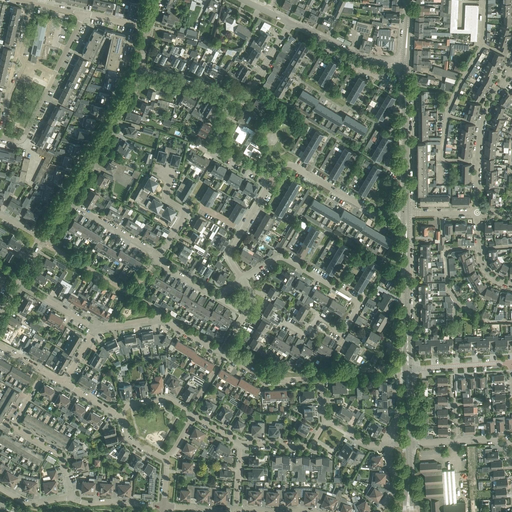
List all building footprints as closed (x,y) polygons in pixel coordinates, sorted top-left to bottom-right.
[(90,0),(90,1),(93,2),(92,7),(98,8),(100,0),(90,0)] [(100,0),(98,8),(104,10),(106,4),(106,2),(106,0),(100,0)] [(166,0),(164,6),(172,10),(175,3),(172,2),(172,0),(166,0)] [(212,0),(210,0),(209,4),(207,7),(214,10),(218,3),(212,0)] [(295,0),(289,0),(289,2),(285,0),(282,6),(289,9),(292,3),(295,4),(297,1),(295,0)] [(341,11),(344,6),(346,2),(342,0),(340,0),(336,9),(337,10),(334,16),(338,18),(341,11)] [(126,4),(125,8),(128,8),(136,10),(138,4),(133,2),(126,1),(125,4),(126,4)] [(322,8),(321,10),(325,12),(328,6),(330,3),(328,3),(325,1),(325,3),(322,8)] [(106,4),(104,10),(112,11),(113,6),(113,3),(106,2),(106,4)] [(295,12),(302,16),(305,9),(307,5),(306,4),(303,3),(300,2),(295,12)] [(232,10),(226,7),(221,19),(226,22),(226,29),(227,30),(229,30),(230,30),(234,32),(238,24),(235,22),(235,19),(234,18),(229,16),(232,10)] [(124,11),(123,14),(135,16),(136,10),(128,8),(125,8),(124,11)] [(319,16),(321,11),(319,10),(317,9),(316,11),(313,9),(308,19),(316,22),(319,16)] [(218,14),(214,12),(209,21),(213,23),(218,14)] [(179,15),(170,13),(169,16),(168,16),(164,14),(161,23),(171,26),(173,19),(178,20),(179,15)] [(324,18),(323,21),(321,25),(328,29),(333,18),(330,17),(328,20),(324,18)] [(372,21),(372,23),(372,24),(374,24),(377,25),(381,26),(383,26),(383,23),(392,23),(399,24),(399,19),(386,18),(382,18),(382,22),(377,21),(372,21)] [(372,24),(353,20),(352,23),(354,23),(353,28),(355,29),(369,33),(372,26),(372,24)] [(45,43),(46,37),(44,37),(47,23),(38,21),(31,53),(32,54),(30,62),(36,63),(38,55),(40,56),(43,43),(45,43)] [(261,34),(260,36),(267,41),(271,35),(265,32),(267,29),(268,29),(271,25),(264,22),(260,30),(260,33),(261,34)] [(251,31),(239,24),(234,32),(233,32),(246,40),(251,31)] [(500,26),(498,31),(498,32),(511,35),(511,33),(509,32),(510,29),(500,26)] [(104,31),(97,28),(96,30),(94,29),(92,33),(93,34),(91,39),(90,38),(86,46),(87,46),(85,52),(83,51),(82,55),(94,60),(92,59),(104,34),(110,36),(111,34),(112,34),(112,35),(113,35),(106,66),(104,66),(116,69),(117,66),(118,66),(120,58),(119,58),(120,52),(121,52),(123,45),(122,44),(123,38),(124,39),(125,35),(115,32),(115,31),(105,29),(104,31)] [(196,39),(197,32),(187,29),(185,36),(196,39)] [(380,29),(379,37),(378,37),(377,46),(389,47),(389,50),(394,50),(395,38),(391,38),(391,30),(380,29)] [(498,31),(497,31),(496,34),(498,34),(499,34),(500,34),(499,37),(511,41),(511,39),(510,39),(511,35),(498,32),(498,31)] [(164,32),(162,39),(170,41),(171,40),(174,41),(176,35),(164,32)] [(359,50),(364,51),(368,40),(369,33),(365,32),(359,50)] [(14,37),(7,35),(5,44),(11,46),(12,43),(13,43),(14,37)] [(252,43),(257,46),(260,48),(262,45),(264,46),(267,41),(260,36),(257,41),(254,39),(252,43)] [(337,36),(336,38),(349,45),(350,43),(348,42),(349,41),(345,40),(345,39),(339,36),(339,37),(337,36)] [(511,41),(499,37),(498,41),(496,40),(497,39),(494,39),(494,42),(498,43),(508,46),(509,43),(510,43),(511,41)] [(373,42),(370,41),(368,40),(364,51),(369,53),(373,42)] [(309,47),(301,42),(298,47),(306,52),(309,47)] [(257,46),(252,43),(250,46),(253,48),(250,53),(257,58),(261,52),(255,49),(257,46)] [(508,46),(498,43),(497,48),(505,51),(505,52),(508,53),(509,49),(507,49),(508,46)] [(12,49),(10,49),(11,46),(5,44),(4,47),(2,53),(10,55),(12,49)] [(469,45),(451,44),(451,45),(451,51),(450,55),(454,55),(455,49),(469,50),(469,45)] [(306,52),(298,47),(295,52),(303,57),(306,52)] [(152,58),(158,61),(162,53),(159,51),(159,50),(157,49),(152,58)] [(231,49),(228,53),(235,57),(237,54),(231,49)] [(162,53),(158,61),(164,64),(168,54),(167,53),(167,52),(163,50),(162,53)] [(285,53),(281,50),(280,53),(279,52),(278,55),(285,59),(287,57),(283,55),(285,53)] [(216,51),(214,55),(213,57),(210,56),(207,61),(210,63),(211,61),(216,51)] [(505,56),(492,51),(492,53),(494,55),(493,58),(502,61),(505,56)] [(303,57),(295,52),(293,57),(300,62),(303,57)] [(257,58),(250,53),(247,58),(243,56),(241,60),(250,65),(252,62),(254,63),(257,58)] [(175,54),(173,59),(171,63),(176,66),(180,58),(177,57),(178,55),(175,54)] [(87,60),(79,57),(76,63),(84,66),(87,60)] [(300,62),(293,57),(290,62),(297,67),(300,62)] [(183,60),(180,58),(176,66),(182,69),(187,60),(184,58),(183,60)] [(502,61),(493,58),(492,60),(489,59),(488,61),(498,65),(500,66),(502,61)] [(194,59),(193,61),(189,69),(195,71),(199,64),(196,62),(197,60),(194,59)] [(486,63),(485,66),(495,70),(498,65),(488,61),(484,59),(483,62),(485,63),(485,62),(486,63)] [(279,63),(275,60),(274,62),(273,62),(272,65),(275,67),(280,69),(281,67),(278,65),(279,63)] [(338,64),(331,60),(328,65),(335,69),(338,64)] [(448,61),(447,61),(434,60),(445,60),(444,69),(447,70),(448,61)] [(199,64),(195,71),(201,74),(207,63),(204,61),(202,65),(199,64)] [(297,67),(290,62),(287,67),(294,72),(297,67)] [(84,66),(76,63),(74,68),(81,72),(84,66)] [(217,64),(213,63),(208,74),(214,77),(219,66),(216,65),(217,64)] [(219,66),(214,77),(219,80),(223,73),(225,75),(228,69),(229,70),(232,64),(229,63),(227,67),(226,67),(225,69),(219,66)] [(241,67),(240,70),(247,75),(250,69),(240,63),(238,66),(241,67)] [(335,69),(328,65),(325,70),(331,75),(335,69)] [(432,73),(446,77),(456,80),(458,73),(434,66),(432,73)] [(495,70),(485,66),(484,69),(483,69),(483,68),(481,67),(480,70),(484,71),(493,75),(495,70)] [(294,72),(287,67),(284,72),(286,73),(291,76),(294,72)] [(81,72),(74,68),(71,73),(78,77),(81,72)] [(247,75),(240,70),(238,74),(235,72),(233,74),(244,81),(247,75)] [(331,75),(325,70),(321,76),(328,80),(331,75)] [(493,75),(484,71),(482,76),(491,81),(493,75)] [(78,77),(71,73),(69,79),(76,82),(78,77)] [(118,75),(107,73),(107,76),(109,77),(108,80),(107,80),(117,82),(118,75)] [(291,76),(286,73),(283,78),(290,82),(293,77),(291,76)] [(328,80),(321,76),(318,81),(325,85),(328,80)] [(416,76),(415,83),(425,85),(427,85),(428,78),(416,76)] [(491,81),(482,76),(479,81),(488,86),(491,81)] [(367,81),(360,77),(357,82),(363,86),(367,81)] [(290,82),(283,78),(280,83),(287,87),(290,82)] [(76,82),(69,79),(66,84),(73,88),(76,82)] [(106,83),(104,83),(103,86),(114,89),(116,82),(117,82),(107,80),(106,83)] [(490,88),(479,81),(478,83),(481,85),(479,88),(488,93),(490,88)] [(363,86),(357,82),(353,87),(360,92),(363,86)] [(277,88),(284,92),(287,87),(280,83),(277,88)] [(73,88),(66,84),(63,89),(71,93),(73,88)] [(146,96),(151,98),(154,98),(158,99),(159,92),(165,94),(167,89),(158,87),(157,91),(149,89),(146,96)] [(360,92),(353,87),(350,93),(357,97),(360,92)] [(277,88),(274,93),(281,97),(284,92),(277,88)] [(488,93),(479,88),(478,90),(475,88),(474,91),(485,97),(488,93)] [(71,93),(63,89),(61,95),(68,98),(71,93)] [(309,93),(303,90),(299,97),(304,100),(309,93)] [(511,90),(510,93),(505,90),(501,94),(504,96),(511,102),(511,101),(511,90)] [(485,97),(474,91),(471,95),(475,98),(479,100),(482,96),(485,97)] [(107,102),(109,94),(99,92),(98,95),(101,95),(99,100),(107,102)] [(314,96),(309,93),(304,100),(310,103),(314,96)] [(357,97),(350,93),(347,98),(354,102),(357,97)] [(184,94),(182,98),(178,104),(181,105),(182,102),(186,104),(190,97),(184,94)] [(396,98),(389,94),(385,99),(392,103),(396,98)] [(68,98),(61,95),(58,100),(65,104),(68,98)] [(269,102),(259,96),(256,101),(255,101),(252,107),(251,106),(250,110),(261,116),(262,114),(259,113),(260,112),(258,110),(262,103),(266,106),(269,102)] [(319,99),(314,96),(310,103),(315,106),(315,107),(319,99)] [(511,102),(504,96),(500,100),(501,101),(499,103),(498,105),(504,107),(506,105),(508,107),(511,102)] [(195,100),(190,97),(186,104),(188,106),(186,109),(189,111),(195,100)] [(205,99),(203,102),(206,104),(205,107),(212,111),(215,105),(205,99)] [(319,100),(319,99),(315,107),(314,109),(319,112),(323,105),(318,102),(319,100)] [(392,103),(385,99),(382,105),(389,109),(392,103)] [(142,102),(140,109),(145,111),(147,111),(148,108),(155,110),(157,103),(156,103),(152,101),(150,105),(142,102)] [(470,105),(470,108),(479,110),(481,105),(468,102),(467,104),(470,105)] [(102,107),(91,104),(90,108),(92,108),(91,113),(100,115),(102,107)] [(496,104),(494,109),(503,113),(505,107),(504,107),(498,105),(496,104)] [(55,106),(53,111),(62,116),(64,117),(65,114),(63,113),(65,110),(67,111),(66,112),(69,113),(70,113),(72,114),(73,112),(65,108),(60,105),(59,108),(55,106)] [(328,108),(323,105),(319,112),(324,115),(328,108)] [(389,109),(382,105),(379,110),(386,114),(389,109)] [(212,111),(205,107),(203,110),(200,108),(198,111),(209,117),(212,111)] [(237,122),(245,126),(247,124),(245,122),(249,116),(253,118),(256,113),(250,110),(246,107),(237,122)] [(334,112),(328,108),(324,115),(330,119),(334,112)] [(503,113),(494,109),(492,114),(495,116),(495,115),(504,119),(505,117),(502,115),(503,113)] [(376,115),(383,119),(386,114),(379,110),(376,115)] [(53,111),(50,117),(54,119),(56,120),(56,119),(61,122),(62,120),(60,119),(62,116),(53,111)] [(138,114),(127,111),(125,118),(136,121),(136,122),(139,124),(142,116),(138,115),(138,114)] [(339,115),(334,112),(330,119),(335,122),(339,115)] [(463,114),(465,115),(464,118),(473,120),(475,115),(465,112),(463,112),(463,114)] [(344,118),(339,115),(335,122),(340,125),(347,115),(346,114),(344,118)] [(352,118),(347,115),(340,125),(341,125),(343,121),(348,125),(352,118)] [(504,119),(495,115),(495,116),(493,120),(504,124),(505,121),(506,122),(508,123),(509,120),(504,119)] [(56,120),(50,117),(47,122),(53,125),(56,120)] [(84,117),(82,125),(93,128),(95,120),(84,117)] [(357,121),(352,118),(348,125),(353,128),(357,121)] [(201,124),(200,127),(207,132),(211,126),(201,120),(200,123),(201,124)] [(504,124),(493,120),(491,126),(505,131),(506,128),(504,127),(503,128),(502,128),(504,124)] [(359,131),(363,124),(357,121),(353,128),(359,131)] [(57,127),(53,125),(47,122),(45,128),(54,132),(57,127)] [(476,125),(466,122),(465,129),(471,130),(475,131),(476,125)] [(364,134),(368,127),(363,124),(359,131),(364,134)] [(125,127),(123,133),(126,134),(126,135),(131,137),(132,135),(135,136),(137,129),(136,129),(136,127),(128,125),(128,128),(125,127)] [(235,140),(241,143),(245,137),(248,132),(251,133),(252,130),(244,126),(243,128),(238,125),(235,130),(239,133),(235,140)] [(154,129),(144,127),(143,132),(152,135),(154,129)] [(207,132),(200,127),(198,130),(197,129),(195,132),(204,137),(207,132)] [(54,132),(45,128),(42,133),(51,137),(54,132)] [(460,131),(459,138),(458,137),(458,136),(456,136),(455,139),(460,140),(460,143),(470,144),(471,130),(465,129),(461,129),(457,128),(457,131),(459,131),(459,130),(460,131)] [(77,138),(81,139),(86,140),(88,133),(78,130),(77,134),(78,135),(77,138)] [(253,131),(252,130),(251,133),(247,139),(250,141),(247,146),(243,152),(250,156),(254,149),(260,153),(263,148),(250,141),(255,132),(253,131)] [(324,135),(317,130),(313,136),(320,140),(324,135)] [(51,137),(42,133),(39,138),(49,143),(51,137)] [(393,139),(385,135),(381,140),(389,145),(393,139)] [(320,140),(313,136),(310,141),(317,145),(320,140)] [(49,143),(39,138),(37,143),(46,148),(49,143)] [(389,145),(381,140),(378,146),(386,150),(389,145)] [(119,145),(116,151),(120,153),(123,155),(122,156),(126,158),(130,149),(127,147),(129,144),(125,141),(122,146),(119,145)] [(317,145),(310,141),(307,147),(314,151),(317,145)] [(70,142),(68,150),(67,150),(66,153),(72,155),(73,152),(78,153),(80,145),(70,142)] [(338,143),(336,142),(332,147),(334,148),(349,157),(352,152),(346,148),(344,150),(343,149),(342,150),(335,147),(338,143)] [(428,144),(440,144),(440,142),(422,142),(422,143),(418,143),(418,195),(428,195),(428,144)] [(169,156),(171,148),(166,146),(164,151),(159,150),(156,160),(160,161),(160,162),(163,163),(163,162),(164,162),(166,156),(169,156)] [(386,150),(378,146),(375,151),(383,156),(386,150)] [(314,151),(307,147),(304,152),(311,156),(314,151)] [(171,148),(169,156),(172,157),(170,164),(171,164),(171,165),(174,166),(174,165),(178,166),(180,156),(175,154),(177,150),(171,148)] [(191,149),(188,153),(187,155),(190,157),(189,159),(193,162),(197,155),(195,154),(196,152),(191,149)] [(383,156),(375,151),(372,157),(380,161),(383,156)] [(54,154),(48,152),(46,157),(44,160),(50,163),(54,154)] [(311,156),(304,152),(301,158),(308,162),(311,156)] [(342,153),(340,152),(337,157),(346,162),(349,157),(342,153)] [(22,154),(16,153),(14,159),(15,159),(14,163),(20,164),(22,154)] [(197,164),(202,157),(197,155),(193,162),(192,164),(194,165),(195,164),(197,165),(198,164),(197,164)] [(63,163),(65,164),(70,165),(72,158),(64,156),(63,163)] [(204,170),(210,160),(205,157),(204,159),(202,157),(197,164),(198,164),(197,165),(196,166),(201,169),(204,170)] [(346,163),(339,158),(336,163),(343,168),(346,163)] [(106,168),(110,171),(113,172),(118,173),(119,171),(123,173),(125,169),(127,171),(128,169),(133,172),(131,176),(138,178),(141,172),(128,166),(124,164),(123,165),(112,160),(110,163),(109,163),(106,168)] [(210,165),(207,169),(210,171),(210,172),(215,175),(221,165),(216,162),(213,167),(210,165)] [(49,163),(48,165),(48,166),(53,167),(52,170),(55,171),(54,174),(64,177),(64,174),(63,174),(64,170),(59,169),(55,168),(56,165),(49,163)] [(343,168),(336,164),(334,167),(331,165),(330,167),(340,173),(343,168)] [(371,170),(378,174),(381,169),(374,164),(371,170)] [(221,165),(215,175),(223,180),(224,179),(223,179),(226,174),(223,173),(226,168),(221,165)] [(340,173),(333,169),(330,175),(337,179),(340,173)] [(378,174),(371,170),(368,175),(375,179),(378,174)] [(19,177),(14,175),(15,172),(12,171),(10,180),(11,181),(13,181),(18,182),(19,180),(19,177)] [(226,174),(223,179),(224,179),(231,184),(237,175),(232,172),(229,176),(226,174)] [(51,180),(53,180),(62,183),(64,177),(53,174),(51,180)] [(96,181),(100,184),(103,186),(105,182),(107,183),(109,179),(112,181),(113,176),(108,174),(106,177),(105,176),(100,174),(96,181)] [(138,193),(134,200),(138,203),(139,201),(149,206),(148,207),(151,208),(150,209),(154,212),(155,212),(154,212),(155,210),(157,212),(158,211),(162,214),(169,218),(166,223),(171,226),(178,214),(175,212),(176,211),(175,210),(175,209),(169,206),(168,206),(167,206),(166,207),(162,204),(162,203),(161,202),(155,198),(155,199),(153,198),(153,199),(148,197),(150,193),(151,190),(153,191),(154,189),(154,190),(158,184),(157,183),(158,182),(157,181),(158,179),(151,175),(150,177),(149,177),(148,179),(147,179),(147,178),(144,183),(145,184),(144,186),(145,186),(140,194),(138,193)] [(237,175),(231,184),(236,186),(235,188),(239,189),(239,188),(242,184),(239,182),(242,178),(237,175)] [(375,179),(368,175),(365,181),(372,185),(375,179)] [(195,183),(190,180),(187,185),(181,182),(179,186),(190,192),(195,183)] [(300,184),(293,180),(290,185),(297,189),(300,184)] [(13,181),(12,186),(9,192),(13,193),(15,188),(14,187),(16,183),(18,184),(18,182),(13,181)] [(53,191),(54,187),(49,186),(50,183),(49,183),(41,181),(40,183),(39,184),(44,186),(44,187),(45,188),(44,191),(44,192),(54,194),(54,191),(53,191)] [(242,184),(239,188),(242,190),(242,191),(247,194),(253,184),(248,181),(245,185),(242,184)] [(372,185),(365,181),(362,186),(369,190),(372,185)] [(253,184),(247,194),(252,197),(252,196),(256,198),(258,193),(255,191),(258,187),(257,187),(257,186),(254,184),(253,184)] [(297,189),(290,185),(287,191),(294,195),(297,189)] [(190,192),(179,186),(177,189),(183,192),(179,198),(185,201),(190,192)] [(209,186),(206,191),(215,196),(218,191),(209,186)] [(369,190),(362,186),(358,192),(365,196),(369,190)] [(500,188),(493,188),(492,191),(487,190),(486,196),(496,197),(496,193),(500,194),(500,188)] [(91,190),(87,196),(95,201),(99,194),(91,190)] [(44,191),(42,191),(41,197),(38,196),(38,197),(32,195),(30,198),(35,199),(47,202),(48,199),(51,200),(52,196),(53,196),(54,194),(44,192),(44,191)] [(206,191),(203,196),(212,201),(215,196),(206,191)] [(294,195),(287,191),(284,196),(291,200),(294,195)] [(448,194),(418,195),(418,201),(420,201),(420,204),(449,204),(450,194),(448,194)] [(25,206),(30,198),(32,195),(30,199),(26,197),(22,204),(25,206)] [(105,207),(95,201),(87,196),(83,203),(91,207),(93,203),(100,207),(98,211),(101,213),(105,207)] [(203,196),(200,200),(209,206),(212,201),(203,196)] [(291,200),(284,196),(280,201),(287,205),(291,200)] [(501,197),(496,197),(489,196),(489,202),(491,202),(490,204),(489,204),(489,207),(494,208),(495,203),(499,203),(499,201),(501,201),(501,197)] [(7,207),(12,210),(18,200),(12,197),(7,207)] [(35,199),(30,198),(25,206),(28,208),(31,203),(32,203),(35,199)] [(114,199),(111,198),(109,201),(106,206),(109,208),(114,199)] [(319,202),(314,199),(310,206),(315,209),(319,202)] [(21,202),(18,200),(12,210),(18,213),(22,207),(19,205),(21,202)] [(287,205),(280,201),(277,207),(284,211),(286,212),(290,207),(287,205)] [(325,205),(319,202),(315,209),(314,212),(319,215),(325,205)] [(237,203),(234,207),(243,213),(246,208),(237,203)] [(330,208),(325,205),(319,215),(321,212),(326,215),(330,208)] [(234,207),(231,212),(240,217),(243,213),(234,207)] [(284,211),(277,207),(274,212),(281,216),(284,211)] [(110,208),(109,211),(106,215),(112,219),(116,212),(110,208)] [(335,212),(330,208),(326,215),(331,219),(335,212)] [(27,220),(32,212),(27,209),(23,216),(26,218),(26,219),(27,220)] [(39,212),(34,209),(33,212),(32,212),(27,220),(30,221),(31,220),(34,222),(39,213),(39,212)] [(339,217),(345,221),(349,213),(344,209),(341,215),(339,217)] [(118,210),(116,212),(112,219),(118,223),(122,216),(119,214),(121,211),(118,210)] [(231,212),(228,217),(237,222),(240,217),(231,212)] [(339,217),(341,215),(335,212),(331,219),(337,222),(339,217)] [(266,213),(263,219),(273,224),(276,219),(280,221),(281,219),(274,214),(272,217),(266,213)] [(355,216),(349,213),(345,221),(350,224),(355,216)] [(130,215),(127,214),(126,216),(124,220),(126,222),(124,226),(130,230),(134,222),(128,219),(130,215)] [(202,217),(198,215),(196,219),(197,219),(196,221),(203,225),(206,227),(209,221),(206,219),(206,221),(201,218),(202,217)] [(355,227),(360,219),(355,216),(350,224),(355,227)] [(74,220),(70,228),(75,231),(80,223),(78,223),(79,223),(76,221),(77,219),(75,217),(73,220),(74,220)] [(273,224),(263,219),(260,224),(270,229),(273,224)] [(365,222),(360,219),(355,227),(358,229),(357,232),(359,233),(360,230),(360,231),(365,222)] [(82,222),(80,220),(79,223),(78,223),(80,223),(75,231),(80,234),(85,226),(84,226),(81,224),(82,222)] [(203,225),(196,221),(195,223),(193,223),(191,227),(199,232),(203,225)] [(302,221),(299,226),(301,227),(304,229),(307,224),(302,221)] [(134,222),(130,230),(136,233),(139,229),(142,231),(143,229),(146,224),(142,222),(140,226),(134,222)] [(366,222),(365,222),(360,231),(366,234),(370,227),(364,224),(366,222)] [(495,224),(492,224),(492,222),(485,223),(486,234),(486,238),(492,237),(492,234),(495,234),(495,231),(495,230),(495,224)] [(85,226),(80,234),(85,237),(90,229),(89,229),(86,227),(87,225),(85,223),(84,226),(85,226)] [(142,237),(148,240),(153,232),(150,230),(152,227),(146,223),(146,224),(143,229),(146,231),(142,237)] [(270,229),(260,224),(257,229),(267,235),(270,229)] [(319,230),(311,225),(307,231),(309,232),(316,236),(319,230)] [(92,228),(90,226),(89,229),(90,229),(85,237),(91,240),(95,232),(94,232),(91,230),(92,228)] [(435,227),(421,226),(421,236),(428,237),(428,231),(435,231),(435,227)] [(375,230),(370,227),(366,234),(371,237),(375,230)] [(99,238),(101,236),(99,235),(96,233),(98,231),(95,229),(94,232),(95,232),(91,240),(96,243),(99,238)] [(266,234),(257,229),(254,234),(252,233),(250,236),(255,239),(261,242),(266,234)] [(161,232),(158,230),(156,234),(153,232),(148,240),(154,244),(161,232)] [(380,233),(375,230),(371,237),(376,240),(380,233)] [(190,238),(194,240),(197,242),(198,239),(202,241),(204,238),(202,237),(204,235),(201,233),(199,235),(194,232),(190,238)] [(316,236),(309,232),(306,237),(313,241),(316,236)] [(376,240),(380,242),(382,243),(386,236),(380,233),(376,240)] [(11,238),(7,244),(18,250),(18,249),(19,250),(21,247),(20,246),(21,244),(17,242),(18,240),(17,239),(15,237),(13,235),(11,238)] [(221,236),(218,241),(225,246),(228,240),(221,236)] [(391,240),(386,236),(382,243),(387,247),(391,240)] [(288,240),(283,237),(280,242),(285,245),(288,240)] [(313,241),(306,237),(304,239),(302,238),(300,241),(309,247),(313,241)] [(103,240),(99,238),(96,243),(93,247),(99,251),(103,243),(102,242),(103,240)] [(106,241),(103,240),(102,242),(103,243),(99,251),(104,254),(108,246),(107,245),(104,244),(106,241)] [(225,246),(218,241),(215,246),(222,251),(225,246)] [(275,247),(282,251),(285,245),(280,242),(278,241),(275,247)] [(309,247),(300,241),(297,247),(306,252),(309,247)] [(0,248),(1,249),(0,250),(0,254),(11,261),(15,254),(10,251),(3,247),(3,246),(1,244),(0,244),(0,243),(0,248)] [(111,244),(109,243),(107,245),(108,246),(104,254),(109,257),(113,249),(112,248),(109,247),(111,244)] [(348,248),(341,243),(338,249),(345,253),(348,248)] [(184,244),(180,250),(187,254),(189,251),(191,252),(193,250),(184,244)] [(195,244),(193,246),(203,252),(205,250),(195,244)] [(113,249),(109,257),(114,260),(119,252),(115,250),(116,247),(114,246),(112,248),(113,249)] [(203,252),(193,246),(193,247),(198,249),(197,252),(202,255),(203,254),(203,252)] [(121,247),(119,249),(120,250),(114,260),(120,263),(125,253),(121,250),(123,248),(121,247)] [(306,252),(297,247),(299,248),(296,253),(303,258),(306,252)] [(238,256),(243,259),(247,252),(242,249),(238,256)] [(345,253),(338,249),(335,254),(341,258),(345,253)] [(126,263),(131,256),(130,255),(127,253),(128,251),(126,250),(124,252),(125,253),(121,260),(126,263)] [(187,254),(180,250),(177,256),(181,258),(180,260),(185,263),(188,259),(186,257),(187,254)] [(470,254),(469,251),(467,251),(462,252),(462,251),(463,251),(453,251),(452,251),(452,252),(451,252),(451,253),(451,254),(451,255),(452,255),(452,256),(453,256),(459,256),(460,260),(462,259),(470,257),(470,256),(470,254)] [(253,255),(247,252),(243,259),(245,260),(245,261),(246,262),(247,261),(248,262),(253,255)] [(133,254),(131,253),(130,255),(131,256),(126,263),(131,266),(136,259),(135,258),(132,256),(133,254)] [(341,258),(335,254),(331,260),(338,264),(341,258)] [(258,258),(253,255),(248,262),(254,265),(256,262),(258,264),(266,259),(260,255),(258,258)] [(138,257),(136,256),(135,258),(136,259),(131,266),(137,270),(143,259),(139,257),(139,258),(138,257)] [(475,262),(473,256),(470,256),(470,257),(462,259),(464,265),(475,262)] [(487,257),(491,262),(490,262),(492,265),(491,266),(492,269),(494,268),(500,264),(505,261),(501,256),(498,256),(495,256),(487,257)] [(45,267),(50,270),(51,271),(53,268),(54,269),(55,266),(54,266),(56,264),(46,258),(42,265),(46,267),(45,267)] [(202,260),(200,265),(197,270),(202,273),(207,265),(204,263),(205,262),(202,260)] [(338,264),(331,260),(328,265),(326,264),(335,269),(338,264)] [(370,260),(367,266),(373,270),(377,265),(370,260)] [(475,262),(464,265),(466,271),(467,270),(468,275),(474,272),(474,271),(473,269),(474,268),(473,265),(475,264),(475,262)] [(207,265),(202,273),(208,276),(214,267),(211,265),(209,263),(207,265)] [(502,265),(500,264),(494,268),(499,271),(498,273),(504,276),(504,275),(508,268),(509,266),(503,263),(502,265)] [(335,269),(326,264),(323,269),(332,275),(335,269)] [(356,267),(353,265),(350,271),(352,272),(356,274),(359,269),(356,267)] [(373,270),(367,266),(363,271),(370,275),(373,270)] [(370,275),(363,271),(360,277),(367,281),(370,275)] [(477,274),(475,271),(474,271),(474,272),(468,275),(467,275),(471,281),(480,275),(479,273),(477,274)] [(45,283),(47,280),(46,280),(47,278),(38,272),(34,279),(37,281),(37,282),(43,285),(44,282),(45,283)] [(220,273),(216,281),(221,284),(227,274),(225,272),(223,275),(220,273)] [(285,282),(284,284),(281,289),(287,293),(289,290),(293,283),(290,282),(293,276),(286,272),(285,273),(283,272),(280,276),(283,277),(281,280),(285,282)] [(432,278),(432,273),(428,273),(423,273),(423,279),(424,279),(424,281),(434,281),(434,278),(432,278)] [(156,277),(151,284),(157,287),(161,280),(160,279),(157,277),(159,275),(156,274),(155,276),(156,277)] [(386,274),(384,277),(387,279),(384,284),(391,288),(395,281),(393,280),(394,274),(386,274)] [(482,278),(480,275),(471,281),(474,286),(482,282),(480,279),(482,278)] [(157,287),(162,290),(166,283),(162,280),(164,278),(162,277),(160,279),(161,280),(157,287)] [(367,281),(360,277),(357,282),(364,286),(367,281)] [(166,296),(167,294),(172,286),(170,285),(168,283),(169,281),(167,280),(165,282),(166,283),(161,293),(166,296)] [(295,287),(300,290),(304,283),(299,280),(296,285),(293,283),(289,290),(292,291),(295,287)] [(62,283),(60,282),(59,285),(55,292),(61,296),(63,292),(64,292),(67,286),(65,285),(65,284),(63,283),(62,283)] [(364,286),(357,282),(354,287),(361,292),(364,286)] [(483,285),(482,282),(474,286),(477,292),(478,291),(484,287),(487,286),(485,284),(483,285)] [(174,284),(172,283),(170,285),(172,286),(167,294),(172,297),(177,289),(176,288),(173,286),(174,284)] [(306,284),(304,283),(300,290),(304,292),(302,295),(305,296),(301,301),(304,303),(307,299),(310,294),(307,292),(310,286),(308,285),(308,284),(307,284),(306,284)] [(178,300),(181,293),(182,292),(178,290),(179,287),(177,286),(176,288),(177,289),(172,297),(178,300)] [(267,294),(271,296),(274,298),(276,294),(279,296),(281,292),(271,287),(267,294)] [(478,291),(484,294),(484,296),(489,298),(489,301),(494,288),(491,287),(491,289),(487,288),(484,287),(478,291)] [(500,291),(494,288),(489,301),(491,302),(492,299),(495,301),(497,304),(498,304),(499,296),(498,295),(500,291)] [(312,295),(310,294),(307,299),(309,301),(311,298),(314,300),(314,298),(317,300),(322,293),(316,289),(312,295)] [(72,302),(76,295),(72,292),(71,293),(69,295),(67,300),(69,300),(72,302)] [(79,292),(77,295),(76,295),(72,302),(77,305),(83,295),(79,292)] [(394,298),(384,292),(383,295),(384,296),(383,299),(390,304),(394,298)] [(85,296),(83,295),(77,305),(81,307),(86,300),(89,294),(87,293),(85,296)] [(187,297),(181,293),(178,300),(175,303),(181,307),(182,304),(183,304),(187,297)] [(328,297),(322,293),(317,300),(321,302),(320,304),(323,305),(321,308),(324,310),(327,304),(325,302),(328,297)] [(189,298),(187,297),(183,304),(187,307),(193,296),(190,295),(189,298)] [(21,300),(20,301),(29,306),(30,303),(32,304),(34,300),(28,296),(28,297),(29,297),(28,298),(23,296),(22,297),(20,300),(21,300)] [(193,296),(185,309),(189,312),(195,302),(194,301),(195,298),(193,296)] [(277,297),(276,298),(274,302),(282,306),(283,307),(285,303),(277,297)] [(465,303),(467,305),(469,307),(474,303),(472,301),(471,301),(470,300),(471,299),(470,298),(465,303)] [(329,305),(327,304),(324,310),(322,312),(325,313),(326,311),(328,308),(331,310),(331,309),(334,310),(339,303),(333,299),(329,305)] [(390,304),(383,299),(381,302),(379,301),(377,304),(386,310),(390,304)] [(90,303),(86,300),(81,307),(85,309),(86,311),(90,303)] [(29,306),(20,301),(20,302),(19,301),(17,304),(18,304),(17,306),(22,309),(21,311),(20,310),(19,313),(24,317),(29,310),(27,309),(29,306)] [(96,304),(91,301),(90,303),(86,311),(87,309),(89,309),(92,311),(96,304)] [(304,303),(301,301),(299,306),(300,307),(298,310),(305,314),(308,309),(305,307),(307,304),(304,303)] [(199,304),(195,302),(189,312),(193,314),(195,311),(199,304)] [(282,306),(274,302),(273,304),(270,302),(266,308),(273,312),(275,308),(278,310),(279,308),(281,309),(282,306)] [(345,307),(339,303),(334,310),(338,313),(337,314),(340,315),(336,322),(339,323),(344,314),(342,313),(345,307)] [(41,304),(37,311),(43,314),(47,308),(41,304)] [(100,307),(96,304),(92,311),(96,314),(100,307)] [(102,304),(96,314),(101,317),(107,307),(102,304)] [(204,306),(199,304),(195,311),(193,314),(198,317),(204,306)] [(202,319),(208,309),(204,306),(198,317),(198,318),(200,319),(201,318),(202,319)] [(109,308),(107,307),(101,317),(104,318),(105,320),(106,320),(110,312),(108,311),(109,308)] [(273,312),(266,308),(263,313),(268,316),(266,319),(274,323),(278,325),(279,323),(274,319),(275,318),(271,315),(273,312)] [(295,308),(293,312),(294,313),(292,318),(297,321),(298,318),(302,320),(305,314),(298,310),(295,308)] [(209,317),(212,311),(208,309),(202,319),(201,320),(206,322),(209,317)] [(209,317),(213,320),(217,312),(213,310),(212,311),(209,317)] [(388,317),(377,311),(376,314),(375,313),(373,317),(384,323),(388,317)] [(41,319),(45,322),(51,325),(52,323),(58,314),(55,313),(54,314),(51,312),(49,316),(45,313),(41,319)] [(215,325),(221,315),(217,312),(213,320),(211,322),(215,325)] [(60,316),(58,314),(52,323),(58,326),(57,329),(61,331),(62,329),(65,325),(61,323),(63,319),(60,317),(60,316)] [(225,317),(221,315),(215,325),(219,328),(221,325),(225,317)] [(368,321),(359,315),(357,319),(366,324),(368,321)] [(11,316),(8,321),(11,322),(10,324),(14,326),(16,323),(19,324),(22,319),(19,317),(17,319),(11,316)] [(258,319),(257,322),(267,328),(270,329),(274,323),(266,319),(262,316),(261,319),(262,319),(261,321),(258,319)] [(230,319),(225,317),(221,325),(225,327),(225,328),(227,329),(232,320),(230,319)] [(384,323),(373,317),(371,320),(371,321),(370,323),(380,330),(384,323)] [(31,321),(28,325),(36,330),(39,325),(31,321)] [(257,327),(265,332),(267,328),(257,322),(255,324),(258,326),(257,327)] [(252,330),(265,337),(267,333),(265,332),(257,327),(256,329),(253,327),(252,330)] [(152,330),(147,332),(148,341),(149,344),(152,344),(152,345),(158,344),(159,334),(159,336),(153,337),(152,331),(152,330)] [(262,342),(265,337),(252,330),(250,332),(253,334),(252,336),(254,337),(261,341),(262,342)] [(275,336),(269,346),(274,349),(275,346),(283,331),(281,330),(277,337),(275,336)] [(380,336),(371,330),(367,336),(377,342),(380,336)] [(82,336),(74,331),(71,336),(79,341),(82,336)] [(286,333),(283,331),(275,346),(279,348),(283,341),(284,341),(282,340),(286,333)] [(148,341),(147,332),(141,332),(141,333),(142,339),(139,339),(141,348),(145,347),(145,345),(146,345),(145,342),(148,341)] [(135,333),(130,335),(131,344),(134,344),(135,346),(137,346),(137,347),(138,348),(141,348),(139,339),(136,340),(135,334),(135,333)] [(164,336),(159,333),(159,334),(158,344),(162,347),(164,344),(167,345),(172,337),(167,334),(166,334),(165,337),(164,336)] [(131,344),(130,335),(124,335),(124,336),(125,344),(122,345),(125,353),(128,352),(128,348),(132,347),(131,344)] [(259,345),(261,341),(254,337),(253,338),(248,335),(247,338),(249,339),(259,345)] [(285,342),(284,341),(283,341),(279,348),(283,351),(288,344),(292,336),(289,335),(285,342)] [(320,341),(313,352),(318,355),(320,352),(328,337),(326,335),(322,342),(320,341)] [(498,335),(496,336),(492,336),(492,342),(496,342),(496,349),(502,348),(502,337),(498,337),(498,335)] [(505,337),(502,337),(502,348),(508,348),(508,342),(511,342),(511,335),(505,335),(505,337)] [(24,336),(22,340),(25,342),(22,346),(26,348),(31,340),(24,336)] [(79,341),(71,336),(68,340),(77,345),(79,341)] [(377,342),(367,336),(363,343),(373,348),(377,342)] [(425,342),(426,353),(432,352),(431,346),(434,346),(434,339),(434,336),(430,336),(431,339),(428,340),(428,342),(425,342)] [(474,343),(474,336),(465,337),(465,339),(465,350),(472,350),(471,343),(474,343)] [(480,336),(477,336),(474,336),(474,343),(477,343),(478,349),(484,349),(483,338),(480,338),(480,336)] [(487,338),(483,338),(484,349),(490,349),(490,343),(492,342),(492,336),(486,336),(487,338)] [(331,338),(328,337),(320,352),(324,354),(328,346),(327,345),(331,338)] [(452,337),(452,338),(443,339),(443,342),(444,352),(450,352),(450,345),(453,345),(453,344),(456,344),(455,337),(452,337)] [(461,337),(455,337),(456,344),(459,344),(459,350),(465,350),(465,339),(461,339),(461,337)] [(115,338),(110,341),(114,350),(117,348),(118,351),(119,351),(121,354),(125,353),(122,345),(119,347),(115,338)] [(255,351),(259,345),(249,339),(247,342),(250,343),(249,345),(248,344),(247,346),(255,351)] [(290,339),(283,351),(287,353),(292,346),(290,345),(293,341),(290,339)] [(335,341),(332,339),(328,346),(324,354),(328,356),(332,349),(331,348),(335,341)] [(440,339),(438,339),(434,339),(434,346),(437,346),(438,352),(444,352),(443,342),(443,341),(440,341),(440,339)] [(77,345),(68,340),(66,345),(74,350),(77,345)] [(176,343),(172,341),(168,348),(172,350),(173,348),(178,350),(182,343),(177,340),(176,343)] [(422,340),(419,340),(416,340),(416,349),(419,349),(419,353),(426,353),(425,342),(422,342),(422,340)] [(114,350),(110,341),(105,343),(108,349),(103,351),(108,356),(109,355),(109,354),(110,354),(109,352),(114,350)] [(36,343),(34,346),(32,345),(29,343),(26,349),(28,351),(27,353),(32,356),(37,347),(39,343),(37,342),(36,343)] [(288,352),(293,354),(297,347),(297,346),(299,344),(296,342),(294,345),(293,344),(288,352)] [(187,346),(182,343),(178,350),(183,353),(187,346)] [(352,343),(348,349),(356,353),(360,347),(352,343)] [(293,354),(291,357),(295,359),(299,352),(301,349),(299,348),(301,345),(299,344),(297,346),(297,347),(293,354)] [(74,350),(66,345),(63,349),(71,354),(74,350)] [(308,347),(304,345),(301,349),(299,352),(297,356),(301,358),(308,347)] [(191,349),(187,346),(183,353),(187,356),(191,349)] [(41,350),(37,347),(32,356),(37,358),(41,350)] [(306,360),(312,350),(308,347),(301,358),(305,360),(306,360)] [(44,352),(41,350),(37,358),(41,361),(43,359),(45,361),(48,356),(50,352),(46,349),(44,352)] [(95,352),(92,357),(102,363),(103,364),(108,356),(103,351),(102,349),(99,353),(101,354),(101,355),(95,352)] [(196,351),(191,349),(187,356),(192,358),(191,360),(196,351)] [(360,355),(356,353),(348,349),(345,355),(352,359),(351,361),(354,363),(355,360),(356,361),(360,355)] [(69,355),(63,351),(61,354),(61,353),(58,358),(66,363),(69,358),(67,357),(69,355)] [(196,351),(191,360),(196,363),(200,356),(195,353),(196,351)] [(204,359),(200,356),(196,363),(200,366),(204,359)] [(102,363),(92,357),(89,362),(95,365),(94,368),(97,370),(99,371),(101,368),(99,368),(102,363)] [(66,363),(58,358),(56,363),(64,368),(66,363)] [(209,361),(204,359),(200,366),(205,369),(209,361)] [(214,364),(209,361),(205,369),(210,371),(214,364)] [(11,365),(6,362),(1,370),(6,373),(8,369),(11,365)] [(64,368),(56,363),(53,368),(61,373),(64,368)] [(17,368),(12,365),(7,374),(12,377),(17,368)] [(17,368),(12,377),(16,379),(21,371),(17,368)] [(221,368),(217,375),(221,378),(226,371),(221,368)] [(26,373),(21,371),(16,379),(21,382),(26,373)] [(230,374),(226,371),(221,378),(226,381),(230,374)] [(82,374),(77,382),(82,385),(87,377),(89,373),(86,372),(84,375),(82,374)] [(30,376),(26,373),(21,382),(25,384),(30,376)] [(235,377),(230,374),(226,381),(231,384),(235,377)] [(163,387),(161,376),(155,377),(156,383),(151,384),(152,386),(150,386),(151,393),(158,392),(158,390),(161,390),(160,388),(163,387)] [(171,376),(170,377),(167,381),(170,383),(169,385),(172,387),(171,390),(177,394),(181,386),(177,383),(179,381),(179,380),(178,381),(174,379),(174,378),(171,376)] [(91,379),(87,377),(82,385),(87,388),(91,379)] [(239,379),(235,377),(231,384),(235,386),(241,377),(240,377),(239,379)] [(245,380),(241,377),(235,386),(236,387),(237,385),(241,387),(245,380)] [(475,387),(475,377),(468,378),(468,383),(465,383),(466,387),(466,392),(468,391),(470,390),(470,387),(475,387)] [(484,377),(477,377),(477,383),(475,383),(476,390),(478,390),(478,387),(485,386),(485,384),(484,377)] [(91,379),(87,388),(91,390),(93,388),(95,390),(100,382),(92,378),(91,379)] [(459,391),(459,388),(466,387),(465,383),(465,378),(458,378),(458,382),(456,382),(457,391),(459,391)] [(250,383),(245,380),(241,387),(246,390),(250,383)] [(148,390),(146,381),(139,382),(139,385),(135,385),(137,396),(145,394),(144,391),(148,390)] [(349,384),(349,381),(335,382),(336,382),(337,382),(337,385),(332,385),(332,392),(333,392),(333,394),(339,394),(339,391),(346,391),(346,385),(349,384)] [(378,382),(378,387),(378,389),(376,389),(376,394),(387,394),(387,389),(392,389),(392,384),(387,384),(386,382),(378,382)] [(499,382),(495,382),(492,382),(492,386),(495,386),(496,392),(499,392),(505,391),(505,384),(499,385),(499,382)] [(108,387),(101,383),(100,384),(97,388),(102,391),(100,395),(105,397),(110,400),(116,398),(114,390),(111,390),(107,388),(108,387)] [(255,386),(250,383),(246,390),(250,393),(255,386)] [(44,384),(41,388),(40,392),(45,395),(50,386),(46,384),(46,385),(44,384)] [(131,385),(124,386),(124,387),(119,388),(121,399),(126,398),(126,396),(132,395),(131,385)] [(18,392),(9,386),(5,392),(15,397),(18,392)] [(53,388),(50,386),(45,395),(50,398),(49,399),(52,401),(55,395),(53,393),(54,390),(53,389),(53,388)] [(259,389),(255,386),(250,393),(255,396),(259,389)] [(187,388),(184,392),(182,397),(189,401),(191,397),(193,399),(198,390),(195,388),(193,392),(187,388)] [(286,389),(281,390),(281,401),(290,400),(289,390),(286,390),(286,389)] [(219,398),(222,400),(225,394),(218,390),(216,394),(219,396),(219,398)] [(271,403),(270,401),(270,390),(264,391),(264,392),(261,392),(260,391),(258,393),(262,395),(262,403),(271,403)] [(303,391),(303,396),(299,396),(299,402),(307,402),(307,399),(314,398),(313,391),(303,391)] [(15,397),(5,392),(2,397),(12,403),(15,397)] [(500,394),(499,392),(496,392),(492,392),(493,401),(500,401),(506,401),(505,394),(500,394)] [(58,396),(55,395),(52,401),(59,406),(60,404),(65,395),(62,393),(61,394),(60,393),(58,396)] [(387,399),(387,394),(376,394),(376,399),(378,399),(378,406),(382,406),(387,406),(387,404),(392,404),(392,399),(387,399)] [(61,410),(65,413),(67,410),(71,404),(68,403),(70,399),(68,398),(69,397),(65,395),(60,404),(63,405),(61,410)] [(448,396),(438,397),(438,403),(435,403),(435,406),(442,406),(442,403),(448,403),(448,396)] [(12,403),(2,397),(0,400),(0,402),(8,408),(12,403)] [(466,398),(463,398),(464,405),(470,405),(470,407),(474,407),(477,407),(477,403),(473,404),(473,397),(468,398),(466,398)] [(343,399),(341,399),(337,400),(337,403),(339,403),(339,407),(341,408),(337,414),(343,417),(348,409),(342,405),(342,406),(341,405),(341,403),(343,403),(343,399)] [(213,412),(216,407),(217,405),(210,401),(209,402),(205,400),(201,408),(208,412),(210,409),(213,412)] [(500,401),(493,401),(493,406),(495,408),(497,408),(497,411),(506,410),(506,403),(500,404),(500,401)] [(8,408),(0,402),(0,410),(5,413),(8,408)] [(71,404),(67,410),(65,413),(69,415),(72,411),(76,413),(81,404),(77,402),(77,403),(75,402),(73,406),(71,404)] [(84,406),(81,404),(76,413),(79,415),(78,417),(78,419),(81,421),(86,413),(84,412),(86,408),(84,407),(84,406)] [(315,415),(314,410),(312,410),(312,405),(304,405),(304,406),(304,409),(304,416),(305,416),(305,420),(312,419),(313,420),(313,415),(315,415)] [(442,406),(435,406),(435,416),(448,416),(448,409),(442,409),(442,406)] [(229,411),(223,407),(216,417),(223,421),(225,418),(229,420),(233,413),(229,411)] [(470,407),(464,407),(465,414),(471,414),(471,416),(471,417),(478,416),(477,413),(478,413),(477,407),(474,407),(470,407)] [(353,412),(348,409),(343,417),(348,420),(352,414),(354,416),(357,418),(360,414),(361,412),(358,411),(356,414),(353,412)] [(387,413),(387,409),(377,409),(378,409),(378,413),(378,414),(379,414),(379,415),(380,415),(378,418),(386,422),(390,416),(387,415),(387,414),(387,413)] [(89,415),(86,413),(81,421),(84,423),(87,422),(88,420),(91,422),(96,413),(93,411),(92,412),(91,411),(89,415)] [(22,422),(27,425),(33,416),(27,413),(21,422),(22,423),(22,422)] [(96,413),(91,422),(95,424),(93,426),(94,428),(96,429),(102,423),(99,421),(101,418),(99,416),(100,415),(96,413)] [(38,419),(33,416),(27,425),(32,428),(38,419)] [(465,417),(465,424),(471,423),(471,426),(475,426),(478,426),(478,422),(479,422),(479,416),(478,416),(471,417),(471,416),(465,417)] [(497,424),(497,430),(504,429),(504,423),(506,423),(506,416),(496,417),(497,424)] [(487,425),(488,431),(495,430),(494,424),(497,424),(496,417),(493,417),(493,421),(487,421),(487,425)] [(238,420),(234,426),(241,430),(245,424),(241,422),(242,420),(239,418),(238,420)] [(43,422),(38,419),(32,428),(38,431),(43,422)] [(103,429),(105,438),(116,435),(115,428),(109,430),(108,428),(107,425),(106,424),(107,423),(105,421),(100,426),(104,429),(103,429)] [(48,425),(43,422),(38,431),(43,434),(48,425)] [(252,425),(252,429),(251,434),(261,434),(261,432),(264,432),(264,427),(264,423),(258,422),(258,426),(252,425)] [(305,424),(302,422),(302,423),(301,425),(300,425),(297,431),(306,436),(309,432),(307,431),(309,427),(310,427),(305,424)] [(383,428),(374,422),(370,427),(368,432),(373,435),(373,434),(377,436),(376,436),(377,436),(380,431),(381,431),(383,428)] [(284,423),(275,423),(274,426),(269,426),(269,430),(269,435),(276,435),(276,434),(278,434),(278,432),(283,432),(284,427),(284,423)] [(54,428),(48,425),(43,434),(48,438),(54,428)] [(59,431),(54,428),(48,438),(54,441),(59,431)] [(195,428),(191,436),(195,438),(193,442),(199,446),(203,440),(200,438),(203,433),(195,428)] [(64,435),(59,431),(54,441),(59,444),(64,435)] [(13,438),(7,434),(2,444),(7,447),(13,438)] [(70,438),(64,435),(59,444),(64,447),(64,448),(70,438)] [(118,441),(116,435),(105,438),(107,446),(113,444),(113,443),(118,441)] [(18,441),(13,438),(7,447),(13,450),(18,441)] [(73,440),(70,445),(68,449),(74,453),(74,452),(76,453),(75,455),(76,458),(84,456),(87,455),(86,451),(85,452),(83,445),(81,445),(79,444),(73,440)] [(23,444),(18,441),(13,450),(18,453),(23,444)] [(187,442),(183,450),(186,452),(185,457),(192,459),(194,454),(192,453),(195,447),(187,442)] [(209,450),(214,454),(217,452),(220,454),(225,446),(220,443),(216,448),(215,448),(216,446),(212,444),(209,450)] [(345,443),(339,453),(344,456),(343,459),(347,462),(353,451),(351,449),(353,447),(345,443)] [(29,447),(23,444),(18,453),(23,456),(29,447)] [(231,449),(225,446),(220,454),(223,456),(223,459),(230,463),(231,463),(232,456),(229,456),(227,455),(231,449)] [(34,450),(29,447),(23,456),(28,459),(34,450)] [(118,453),(115,448),(110,452),(108,453),(116,458),(117,456),(124,460),(125,459),(126,460),(128,456),(127,455),(129,451),(122,447),(118,453)] [(39,453),(34,450),(28,459),(34,462),(39,453)] [(353,451),(347,462),(352,464),(353,461),(358,464),(359,462),(360,462),(364,454),(358,450),(356,452),(353,451)] [(485,458),(485,462),(491,462),(491,459),(499,459),(498,452),(488,453),(488,457),(485,458)] [(44,456),(39,453),(34,462),(39,466),(45,456),(44,456)] [(134,454),(132,459),(129,464),(135,467),(136,470),(138,472),(143,463),(140,461),(142,459),(134,454)] [(265,455),(256,455),(255,459),(249,458),(248,465),(258,466),(258,461),(265,461),(265,455)] [(282,456),(277,455),(277,457),(272,457),(272,469),(274,469),(274,468),(278,469),(278,476),(276,477),(276,480),(281,480),(282,456)] [(372,457),(372,460),(373,463),(370,464),(369,469),(379,470),(379,469),(378,469),(378,465),(382,464),(381,455),(372,457)] [(287,456),(282,456),(281,480),(286,480),(286,478),(285,476),(285,469),(289,469),(289,470),(292,470),(292,458),(287,458),(287,456)] [(297,458),(292,458),(292,470),(294,470),(294,469),(297,469),(298,477),(296,478),(296,481),(301,481),(302,456),(297,456),(297,458)] [(307,457),(302,456),(301,481),(306,481),(306,479),(305,477),(305,470),(309,470),(309,471),(312,471),(312,459),(307,459),(307,457)] [(322,457),(317,457),(317,459),(312,459),(312,471),(314,471),(314,470),(318,470),(318,478),(316,479),(316,482),(321,482),(322,457)] [(327,458),(322,457),(321,482),(326,482),(326,479),(325,478),(325,471),(329,471),(329,472),(332,472),(332,465),(332,460),(327,460),(327,458)] [(82,460),(78,461),(73,462),(75,470),(80,468),(81,472),(89,470),(87,464),(85,465),(85,463),(83,464),(82,460)] [(492,466),(488,467),(483,467),(483,472),(494,471),(495,471),(495,468),(502,468),(502,461),(491,462),(492,466)] [(144,463),(143,463),(138,472),(142,474),(144,470),(150,474),(152,474),(152,476),(156,476),(156,474),(155,474),(156,467),(148,462),(146,465),(143,464),(144,463)] [(192,462),(183,462),(182,470),(187,471),(187,475),(194,476),(195,469),(192,469),(192,462)] [(465,511),(466,510),(465,502),(457,503),(454,470),(442,471),(441,464),(437,465),(437,462),(420,463),(421,472),(425,471),(427,496),(431,496),(431,511),(465,511)] [(227,466),(216,465),(216,469),(220,469),(219,478),(230,479),(231,470),(227,470),(227,466)] [(9,468),(6,466),(3,471),(6,473),(2,479),(7,482),(12,474),(7,471),(9,468)] [(263,468),(255,468),(255,471),(248,471),(248,479),(260,479),(260,475),(263,475),(263,468)] [(56,470),(51,471),(49,471),(51,479),(43,481),(44,481),(45,492),(57,490),(56,480),(55,480),(55,478),(58,477),(56,470)] [(491,481),(497,480),(497,477),(505,477),(504,470),(494,471),(494,476),(491,476),(491,481)] [(12,474),(7,482),(12,485),(16,479),(20,481),(22,475),(19,473),(17,477),(12,474)] [(385,473),(376,473),(375,479),(372,479),(371,484),(380,487),(379,486),(380,482),(384,482),(385,473)] [(22,475),(20,481),(24,482),(22,489),(28,490),(31,477),(22,475)] [(156,476),(152,476),(152,478),(149,478),(148,493),(142,493),(142,494),(133,493),(133,497),(154,499),(155,478),(156,478),(156,476)] [(31,477),(28,490),(35,492),(36,485),(40,485),(40,478),(31,477)] [(98,477),(98,479),(97,485),(100,486),(100,492),(106,493),(107,483),(107,481),(101,480),(102,477),(98,477)] [(110,483),(107,483),(106,493),(112,494),(112,493),(112,486),(115,487),(116,477),(112,477),(112,480),(110,480),(110,483)] [(98,479),(94,478),(89,478),(89,482),(88,492),(94,492),(94,485),(97,485),(98,479)] [(120,478),(116,478),(115,487),(118,487),(118,494),(124,494),(124,484),(119,484),(120,478)] [(508,486),(507,479),(497,480),(493,481),(494,485),(494,490),(506,489),(500,489),(500,487),(508,486)] [(130,485),(124,484),(124,494),(130,495),(130,488),(133,488),(134,480),(130,480),(130,485)] [(189,495),(194,495),(195,485),(187,485),(187,490),(181,490),(180,499),(189,499),(189,495)] [(197,500),(202,500),(203,489),(200,489),(200,486),(195,485),(194,492),(197,492),(197,500)] [(285,496),(286,504),(292,503),(291,492),(285,492),(285,485),(281,485),(282,496),(285,496)] [(209,490),(203,489),(202,500),(208,501),(209,493),(212,493),(212,487),(209,486),(209,490)] [(216,487),(212,487),(212,493),(215,494),(214,501),(220,502),(221,491),(216,490),(216,487)] [(248,501),(254,502),(255,491),(250,490),(250,487),(246,487),(246,493),(249,494),(248,501)] [(230,488),(226,488),(226,491),(221,491),(220,502),(226,502),(227,494),(230,495),(230,488)] [(258,491),(255,491),(254,502),(260,502),(260,495),(263,495),(264,488),(258,488),(258,491)] [(267,488),(264,488),(263,495),(267,495),(266,503),(272,503),(273,492),(267,492),(267,488)] [(294,488),(294,491),(291,492),(292,503),(298,502),(297,494),(301,494),(301,488),(294,488)] [(308,488),(301,488),(301,494),(305,494),(304,502),(310,503),(311,492),(308,491),(308,488)] [(382,493),(374,488),(371,493),(368,492),(364,496),(371,503),(371,502),(370,501),(373,498),(377,500),(382,493)] [(282,496),(282,489),(276,489),(276,492),(273,492),(272,503),(278,504),(278,496),(282,496)] [(322,490),(315,489),(314,492),(311,492),(310,503),(316,504),(317,496),(321,497),(322,490)] [(331,496),(327,507),(333,509),(336,502),(339,503),(343,491),(339,489),(334,498),(331,496)] [(507,496),(506,489),(494,490),(496,490),(496,494),(493,494),(493,499),(505,498),(500,498),(499,496),(507,496)] [(322,505),(327,507),(331,496),(326,495),(327,491),(322,490),(321,497),(325,497),(322,505)] [(347,499),(341,497),(339,503),(337,506),(342,508),(340,511),(349,511),(351,506),(345,504),(347,499)] [(506,505),(505,498),(493,499),(495,499),(495,503),(492,504),(492,511),(499,511),(498,505),(506,505)] [(363,511),(370,508),(365,500),(360,503),(358,501),(353,502),(356,511),(355,510),(360,509),(361,511),(363,511)]
